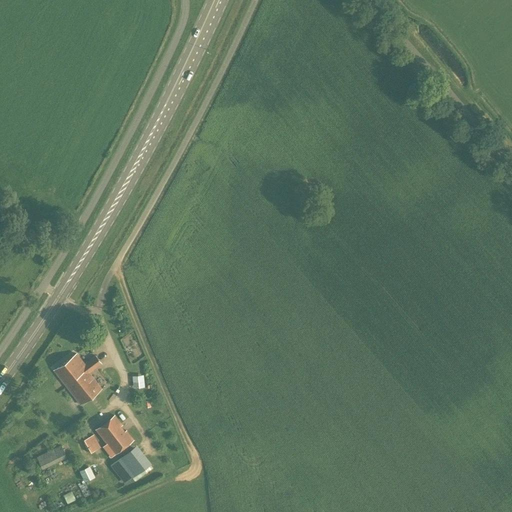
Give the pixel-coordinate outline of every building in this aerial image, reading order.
[(89,372),(101,363),(95,355),(84,363),(76,353),(54,370),(80,404),(101,388),(89,372)] [(133,375),(134,387),(145,386),(145,374),(133,375)] [(95,429),(97,432),(106,444),(100,448),(108,459),(114,455),(134,440),(126,429),(124,431),(120,426),(122,424),(114,414),(95,429)] [(92,450),(101,445),(95,433),(85,438),(92,450)] [(60,445),(36,457),(42,469),(66,457),(60,445)] [(123,484),(148,465),(135,447),(109,466),(123,484)] [(82,469),(85,481),(96,477),(92,465),(82,469)] [(68,503),(77,499),(73,490),(64,495),(68,503)]
